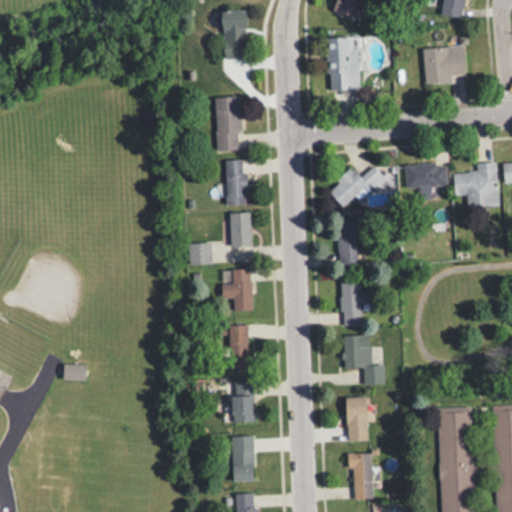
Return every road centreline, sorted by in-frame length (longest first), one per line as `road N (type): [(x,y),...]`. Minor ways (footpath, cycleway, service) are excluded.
road 1 (residential): [(306,511),(294,0)]
road 2 (residential): [(294,131),(511,110)]
